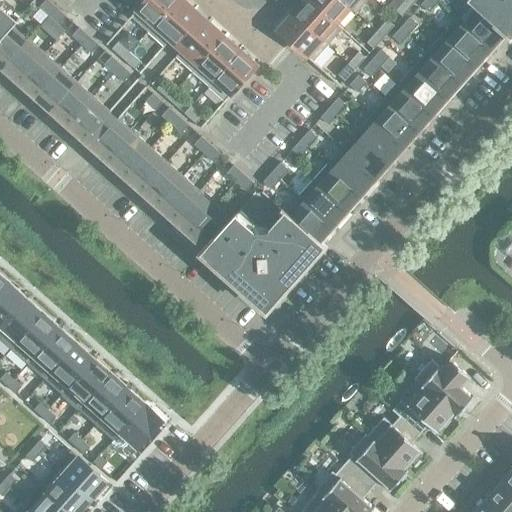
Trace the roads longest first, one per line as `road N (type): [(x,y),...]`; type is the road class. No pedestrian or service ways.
road 1 (residential): [(511,95),(268,366)]
road 2 (residential): [(0,125),(268,366)]
road 3 (residential): [(268,366),(134,511)]
road 4 (residential): [(511,396),(409,511)]
